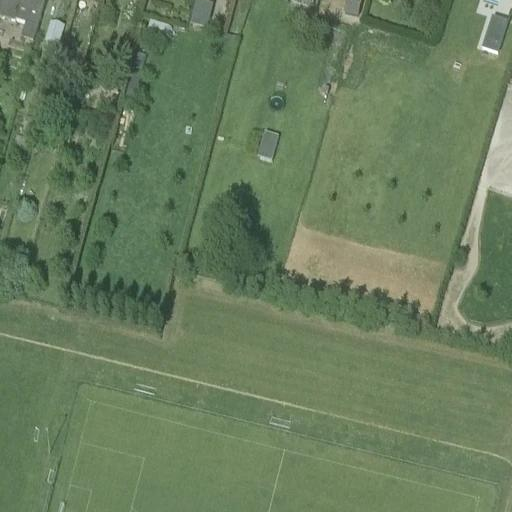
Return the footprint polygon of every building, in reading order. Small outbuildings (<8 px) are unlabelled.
[(21,0),(15,22),(38,29),(44,5),(25,0),(21,0)] [(314,0),(292,0),(291,3),(312,10),(314,0)] [(363,1),(360,0),(347,0),(343,14),(358,18),(363,1)] [(210,28),(213,3),(198,1),(194,26),(210,28)] [(484,52),(497,56),(501,46),(487,41),(484,52)] [(127,82),(122,98),(134,102),(139,85),(127,82)] [(111,97),(121,100),(124,87),(114,84),(111,97)] [(32,145),(36,133),(26,130),(22,142),(32,145)] [(272,164),(279,139),(266,135),(259,160),(272,164)] [(55,151),(58,141),(49,138),(45,149),(55,151)]
